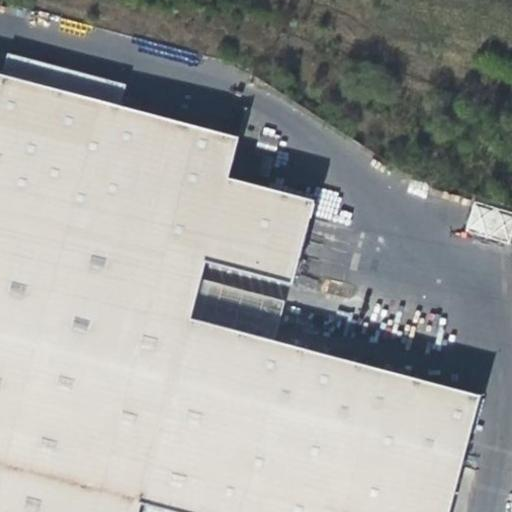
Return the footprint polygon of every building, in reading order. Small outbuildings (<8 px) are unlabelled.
[(125,86),(8,53),(2,76),(118,107),(125,86)] [(0,511),(137,511),(139,504),(168,511),(447,511),(474,410),(444,403),(448,388),(189,319),(157,311),(172,255),(204,263),(290,286),(313,201),(226,178),(237,138),(118,107),(2,76),(0,75),(0,511)] [(466,234),(511,242),(511,237),(511,212),(471,205),(466,234)] [(189,319),(204,263),(172,255),(157,311),(189,319)] [(474,410),(478,396),(448,388),(444,403),(474,410)]
